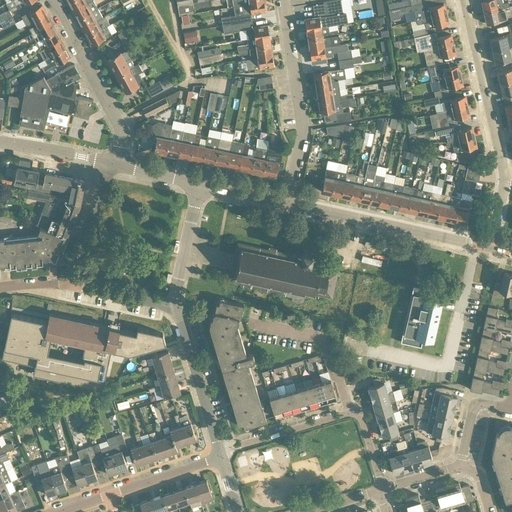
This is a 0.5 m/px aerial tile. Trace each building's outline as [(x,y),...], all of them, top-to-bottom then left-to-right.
[(11,0),(6,3),(12,0),(13,0),(18,9),(33,0),(11,0)] [(73,12),(93,1),(92,0),(74,0),(68,3),(73,12)] [(193,9),(211,6),(210,0),(208,0),(192,3),(193,9)] [(414,5),(428,1),(427,0),(406,0),(388,4),(389,10),(413,5),(414,5)] [(484,13),(504,8),(503,2),(496,3),(495,0),(483,0),(481,1),(484,13)] [(78,21),(98,10),(93,1),(73,12),(78,21)] [(222,25),(252,20),(251,13),(265,11),(264,1),(233,6),(234,15),(221,17),(222,25)] [(418,20),(446,14),(444,3),(429,7),(428,1),(414,5),(413,5),(389,10),(391,20),(399,18),(402,14),(416,11),(418,20)] [(307,30),(329,26),(335,25),(339,24),(337,14),(336,14),(334,2),(324,3),(313,5),(315,17),(305,19),(307,30)] [(26,25),(46,13),(41,4),(21,15),(26,25)] [(504,8),(484,13),(486,25),(507,20),(504,8)] [(0,23),(12,16),(9,10),(0,15),(0,23)] [(83,30),(103,19),(98,10),(78,21),(83,30)] [(146,11),(138,15),(141,20),(148,16),(146,11)] [(31,33),(51,23),(46,13),(26,25),(33,22),(36,28),(32,27),(29,29),(31,33)] [(439,31),(447,30),(446,24),(448,24),(446,14),(418,20),(411,22),(414,38),(435,32),(439,31)] [(12,16),(0,23),(3,29),(15,22),(12,16)] [(101,30),(101,29),(97,23),(98,23),(102,24),(104,22),(103,19),(83,30),(87,37),(101,30)] [(247,39),(269,36),(267,25),(253,28),(252,20),(222,25),(223,33),(245,30),(247,39)] [(36,42),(56,31),(51,23),(31,33),(26,36),(28,40),(33,37),(36,42)] [(308,40),(330,36),(338,35),(338,30),(336,30),(335,25),(329,26),(307,30),(308,40)] [(101,30),(87,37),(92,46),(112,35),(109,30),(107,32),(104,28),(101,29),(101,30)] [(41,51),(60,40),(56,31),(36,42),(42,39),(44,43),(38,46),(41,51)] [(440,37),(439,31),(435,32),(414,38),(393,43),(395,49),(410,45),(410,44),(418,43),(420,52),(423,51),(431,50),(453,44),(450,34),(440,37)] [(185,44),(194,42),(192,32),(183,33),(185,44)] [(492,51),(509,47),(511,46),(511,34),(490,39),(492,51)] [(121,41),(124,47),(133,43),(130,36),(121,41)] [(241,51),(271,46),(269,36),(247,39),(246,39),(247,44),(237,46),(238,51),(241,50),(241,51)] [(310,50),(324,47),(323,42),(331,41),(330,36),(308,40),(310,50)] [(51,56),(65,48),(60,40),(41,51),(39,52),(44,60),(45,60),(51,56)] [(324,47),(310,50),(312,60),(333,57),(334,57),(334,52),(337,52),(348,50),(346,43),(331,46),(324,47)] [(431,50),(423,51),(427,67),(442,63),(441,58),(455,55),(453,44),(431,50)] [(253,59),(272,56),(271,46),(241,51),(241,55),(250,54),(250,59),(251,59),(253,59)] [(509,47),(492,51),(495,64),(511,60),(509,47)] [(51,56),(45,60),(47,64),(42,66),(45,72),(67,60),(67,59),(70,57),(65,48),(51,56)] [(199,59),(220,55),(220,54),(221,54),(220,48),(197,52),(199,59)] [(116,75),(134,66),(126,50),(122,53),(121,51),(107,58),(112,67),(110,67),(114,75),(115,74),(116,75)] [(338,60),(352,58),(351,50),(348,50),(337,52),(338,60)] [(220,55),(199,59),(200,65),(213,63),(213,60),(221,59),(220,55)] [(272,56),(253,59),(251,60),(251,59),(250,59),(245,60),(247,70),(252,69),(259,68),(259,69),(263,68),(264,72),(270,71),(269,66),(274,65),(272,56)] [(2,64),(6,71),(16,65),(12,58),(2,64)] [(352,58),(338,60),(340,69),(354,67),(352,58)] [(74,80),(80,76),(74,64),(45,79),(43,75),(20,88),(18,97),(17,106),(21,106),(18,124),(44,130),(49,109),(88,119),(93,100),(75,95),(76,88),(75,84),(74,80)] [(437,80),(460,75),(457,65),(442,69),(433,71),(435,77),(436,77),(437,80)] [(134,66),(116,75),(117,76),(116,77),(119,84),(121,84),(125,92),(139,85),(138,83),(142,81),(134,66)] [(500,85),(511,81),(511,68),(497,72),(500,85)] [(4,73),(7,78),(13,74),(10,69),(4,73)] [(315,84),(343,79),(346,79),(344,69),(313,74),(315,84)] [(460,75),(437,80),(439,90),(433,91),(435,97),(449,94),(447,88),(462,85),(460,75)] [(258,85),(272,82),(271,76),(257,78),(256,85),(258,85)] [(317,94),(339,90),(339,89),(345,89),(343,79),(315,84),(317,94)] [(149,95),(162,88),(158,81),(146,87),(149,95)] [(506,101),(511,99),(511,81),(500,85),(503,97),(505,96),(506,101)] [(272,82),(258,85),(259,90),(273,88),(272,82)] [(189,104),(192,91),(184,89),(184,91),(180,90),(177,102),(189,104)] [(318,104),(354,98),(354,97),(352,98),(352,94),(340,96),(339,90),(317,94),(318,104)] [(411,92),(403,94),(405,101),(412,99),(411,92)] [(213,112),(217,94),(210,93),(206,110),(213,112)] [(217,94),(213,112),(219,113),(223,95),(217,94)] [(17,106),(18,97),(9,96),(7,104),(17,106)] [(436,113),(467,106),(464,96),(442,101),(442,103),(440,103),(434,104),(436,113)] [(146,117),(169,105),(165,97),(142,109),(146,117)] [(434,104),(440,103),(438,97),(423,100),(425,106),(434,104)] [(354,98),(318,104),(320,116),(324,116),(325,121),(337,119),(337,122),(352,120),(350,111),(343,112),(342,106),(355,104),(354,98)] [(467,106),(436,113),(440,128),(457,124),(456,120),(469,117),(467,106)] [(396,128),(398,120),(392,118),(390,127),(396,128)] [(398,120),(396,128),(396,130),(405,132),(404,121),(398,120)] [(471,127),(461,129),(459,123),(457,124),(440,128),(435,129),(436,136),(445,134),(446,139),(447,143),(474,137),(471,127)] [(195,133),(188,132),(190,124),(186,124),(184,131),(183,130),(177,157),(190,159),(195,133)] [(343,137),(346,124),(326,127),(328,134),(343,137)] [(165,154),(171,128),(170,133),(160,131),(156,125),(151,128),(156,136),(154,145),(150,146),(150,149),(153,151),(165,154)] [(352,139),(354,127),(345,125),(343,137),(352,139)] [(177,157),(183,130),(171,128),(165,154),(177,157)] [(226,167),(231,144),(224,143),(226,133),(221,131),(219,139),(214,164),(226,167)] [(202,162),(205,146),(199,144),(201,135),(195,133),(190,159),(202,162)] [(214,164),(219,139),(207,136),(205,146),(202,162),(214,164)] [(474,137),(447,143),(446,143),(447,148),(453,147),(454,152),(457,151),(457,160),(467,162),(467,150),(476,147),(474,137)] [(333,138),(331,146),(338,148),(340,140),(333,138)] [(238,170),(244,143),(232,141),(231,144),(226,167),(238,170)] [(253,156),(247,155),(249,145),(244,143),(238,170),(250,172),(253,156)] [(265,159),(267,149),(255,146),(253,156),(250,172),(262,175),(265,159)] [(265,159),(262,175),(275,177),(276,174),(277,169),(281,170),(282,163),(280,163),(282,153),(277,152),(276,156),(272,155),(273,150),(267,149),(265,159)] [(403,151),(401,157),(408,159),(410,152),(403,151)] [(419,155),(410,153),(409,161),(417,162),(419,155)] [(425,163),(426,156),(420,154),(418,162),(425,163)] [(20,160),(19,167),(29,168),(30,162),(20,160)] [(359,200),(364,177),(368,162),(363,161),(361,169),(359,169),(359,170),(358,176),(355,175),(350,198),(359,200)] [(374,179),(375,174),(377,164),(373,163),(371,172),(369,172),(368,178),(364,177),(359,200),(369,203),(374,179)] [(462,176),(465,177),(467,166),(458,164),(457,168),(464,170),(462,176)] [(464,179),(474,182),(478,183),(481,169),(477,168),(467,166),(465,177),(464,179)] [(38,192),(39,187),(35,186),(36,184),(38,172),(17,168),(14,181),(1,179),(0,183),(0,184),(23,189),(28,190),(38,192)] [(331,194),(336,171),(326,169),(321,192),(331,194)] [(340,196),(345,173),(336,171),(331,194),(340,196)] [(38,192),(50,194),(51,187),(63,190),(61,198),(80,205),(84,182),(44,173),(42,185),(36,184),(35,186),(39,187),(38,192)] [(350,198),(355,175),(345,173),(340,196),(350,198)] [(384,182),(385,176),(375,174),(374,179),(369,203),(379,205),(384,182)] [(393,184),(384,182),(379,205),(388,207),(393,184)] [(417,213),(422,190),(424,183),(419,182),(417,189),(412,188),(407,211),(417,213)] [(451,196),(454,182),(451,182),(450,184),(447,183),(444,195),(441,194),(436,217),(446,220),(451,196)] [(460,198),(462,192),(458,192),(457,198),(451,196),(454,182),(451,196),(446,220),(455,222),(460,198)] [(424,183),(422,190),(417,213),(426,215),(432,192),(433,185),(424,183)] [(398,209),(403,186),(393,184),(388,207),(398,209)] [(407,211),(412,188),(403,186),(398,209),(407,211)] [(47,217),(72,226),(80,205),(61,198),(56,195),(50,194),(38,192),(28,190),(26,197),(46,201),(40,215),(47,217)] [(436,217),(441,194),(432,192),(426,215),(436,217)] [(466,221),(470,200),(460,198),(455,222),(466,224),(466,221)] [(72,226),(47,217),(43,228),(65,236),(68,237),(72,226)] [(63,242),(65,236),(43,228),(40,227),(37,233),(42,234),(9,237),(9,235),(3,236),(4,238),(0,238),(0,267),(16,266),(16,269),(26,268),(26,265),(31,264),(31,267),(37,267),(37,264),(42,263),(42,259),(50,259),(56,261),(59,252),(62,253),(65,243),(63,242)] [(293,255),(237,243),(234,255),(232,254),(229,269),(231,269),(229,281),(243,284),(242,287),(251,288),(251,287),(259,288),(259,290),(268,292),(268,290),(284,294),(284,296),(292,298),(291,301),(302,304),(305,293),(332,299),(338,271),(311,265),(313,259),(310,259),(312,251),(302,249),(301,254),(293,253),(293,255)] [(510,294),(511,287),(511,274),(503,273),(501,284),(495,283),(492,293),(492,295),(499,296),(499,292),(510,294)] [(420,287),(415,286),(413,286),(413,287),(410,298),(407,311),(406,317),(405,323),(401,339),(400,342),(402,343),(405,343),(410,344),(419,347),(421,347),(422,339),(423,337),(433,340),(432,342),(433,342),(436,330),(440,312),(441,310),(441,309),(443,300),(442,300),(441,302),(431,300),(432,298),(433,291),(433,290),(420,287)] [(243,305),(223,301),(223,305),(216,304),(214,312),(212,312),(211,318),(210,318),(209,323),(211,331),(210,332),(212,338),(211,338),(215,351),(216,351),(218,360),(220,360),(221,364),(219,365),(222,374),(221,374),(225,387),(226,387),(229,398),(228,398),(232,412),(233,411),(237,425),(246,423),(247,427),(265,421),(262,408),(258,409),(245,363),(251,361),(253,360),(253,358),(253,357),(251,355),(250,355),(243,357),(234,325),(235,318),(240,319),(243,305)] [(483,328),(493,330),(494,330),(506,332),(510,333),(511,333),(511,331),(511,326),(505,325),(506,322),(496,320),(497,317),(495,316),(497,308),(488,306),(486,314),(483,328)] [(11,314),(2,358),(35,365),(33,374),(102,389),(108,361),(109,357),(111,350),(130,354),(165,344),(162,333),(137,328),(135,333),(118,329),(120,324),(110,322),(109,326),(50,314),(47,321),(11,314)] [(491,337),(493,330),(483,328),(482,335),(481,335),(478,348),(479,348),(488,350),(490,350),(507,354),(509,348),(500,346),(501,342),(492,340),(493,337),(491,337)] [(487,357),(488,350),(479,348),(477,355),(474,369),(484,371),(485,371),(503,374),(504,368),(496,366),(497,363),(487,361),(488,358),(487,357)] [(143,371),(171,362),(168,351),(151,356),(154,365),(142,368),(143,371)] [(158,377),(174,373),(171,362),(143,371),(143,373),(155,369),(158,377)] [(482,378),(484,371),(474,369),(473,376),(472,376),(470,389),(481,392),(481,391),(498,395),(500,389),(491,387),(492,383),(483,381),(484,378),(482,378)] [(149,391),(177,383),(174,373),(158,377),(160,386),(148,389),(149,391)] [(318,405),(312,385),(310,379),(302,382),(304,388),(309,408),(318,405)] [(371,398),(393,392),(392,391),(387,393),(384,383),(378,385),(377,379),(372,380),(373,386),(368,388),(371,398)] [(321,383),(327,402),(336,400),(330,380),(321,383)] [(177,383),(149,391),(149,393),(161,390),(164,398),(180,394),(177,383)] [(318,405),(327,402),(321,383),(312,385),(318,405)] [(438,405),(454,409),(457,397),(451,396),(452,390),(436,386),(432,404),(438,405)] [(301,410),(309,408),(304,388),(295,390),(301,410)] [(292,413),(301,410),(295,390),(286,393),(292,413)] [(374,408),(396,402),(393,392),(371,398),(374,408)] [(283,416),(292,413),(286,393),(278,396),(283,416)] [(274,418),(283,416),(278,396),(268,398),(274,418)] [(92,399),(85,401),(88,409),(95,407),(92,399)] [(117,404),(118,410),(129,407),(128,401),(117,404)] [(377,418),(393,413),(392,412),(398,410),(396,402),(374,408),(377,418)] [(452,419),(454,409),(438,405),(432,404),(430,414),(452,419)] [(38,413),(40,419),(42,425),(50,422),(46,411),(38,413)] [(380,428),(396,423),(393,413),(377,418),(380,428)] [(450,429),(452,419),(430,414),(428,424),(450,429)] [(176,447),(185,444),(176,415),(174,416),(178,428),(170,431),(177,452),(178,451),(176,447)] [(176,415),(185,444),(196,440),(190,424),(182,426),(178,415),(176,415)] [(392,435),(399,433),(396,423),(380,428),(382,437),(388,436),(392,435)] [(448,438),(450,429),(428,424),(426,433),(437,435),(435,441),(440,442),(442,436),(448,438)] [(177,452),(170,431),(169,431),(171,435),(163,438),(159,426),(157,427),(167,455),(177,452)] [(157,458),(167,455),(157,427),(155,428),(159,439),(151,442),(157,458)] [(509,427),(507,427),(505,428),(502,429),(500,430),(499,432),(498,434),(496,434),(491,456),(493,461),(495,460),(497,467),(495,468),(497,477),(500,476),(502,483),(498,485),(498,486),(502,484),(505,492),(502,492),(505,502),(511,500),(511,501),(511,427),(509,427)] [(157,458),(151,442),(143,445),(139,433),(137,434),(146,462),(157,458)] [(109,446),(117,472),(128,468),(124,457),(129,455),(122,434),(114,437),(116,443),(109,446)] [(136,465),(146,462),(137,434),(134,435),(136,440),(128,442),(130,449),(136,465)] [(417,450),(422,466),(433,462),(431,456),(437,455),(438,449),(430,451),(427,442),(425,441),(417,443),(418,449),(417,450)] [(0,454),(6,452),(14,448),(12,443),(1,447),(0,444),(0,454)] [(117,472),(109,446),(100,449),(98,444),(92,446),(98,465),(105,463),(108,475),(117,472)] [(94,467),(98,465),(92,446),(77,451),(81,465),(87,482),(97,478),(94,467)] [(402,471),(412,468),(407,452),(406,446),(396,449),(402,471)] [(422,466),(417,450),(408,452),(407,446),(406,446),(407,452),(412,468),(422,466)] [(393,474),(402,471),(396,449),(387,452),(393,474)] [(0,472),(1,472),(7,470),(3,461),(9,459),(6,452),(0,454),(0,472)] [(87,482),(81,465),(72,468),(67,454),(61,456),(67,471),(68,476),(74,474),(78,485),(87,482)] [(63,477),(68,476),(67,471),(61,456),(56,458),(58,465),(49,468),(51,475),(57,492),(67,489),(63,477)] [(31,472),(27,463),(19,466),(23,475),(31,472)] [(51,475),(49,468),(49,467),(39,471),(37,464),(31,466),(37,481),(39,486),(44,484),(48,495),(57,492),(51,475)] [(0,485),(5,483),(11,481),(7,470),(1,472),(0,472),(0,485)] [(32,477),(24,480),(27,487),(34,483),(32,477)] [(195,484),(200,498),(211,494),(206,480),(195,484)] [(0,497),(10,494),(5,483),(0,485),(0,497)] [(425,503),(430,502),(432,509),(440,506),(441,510),(448,508),(447,507),(452,505),(458,503),(458,505),(473,501),(468,486),(460,488),(458,483),(435,490),(437,495),(432,496),(433,500),(425,503)] [(200,498),(195,484),(184,488),(189,502),(191,508),(202,504),(200,498)] [(178,506),(189,502),(184,488),(173,491),(178,506)] [(10,494),(0,497),(0,508),(1,510),(3,509),(4,511),(14,511),(25,507),(22,499),(21,500),(17,491),(18,491),(18,490),(10,494)] [(167,510),(178,506),(173,491),(162,495),(167,510)] [(154,511),(160,511),(167,510),(162,495),(150,499),(154,511)] [(425,503),(424,499),(419,500),(418,495),(404,499),(406,504),(398,506),(399,511),(420,511),(427,510),(425,503)] [(154,511),(150,499),(139,503),(140,504),(132,507),(133,511),(154,511)]
